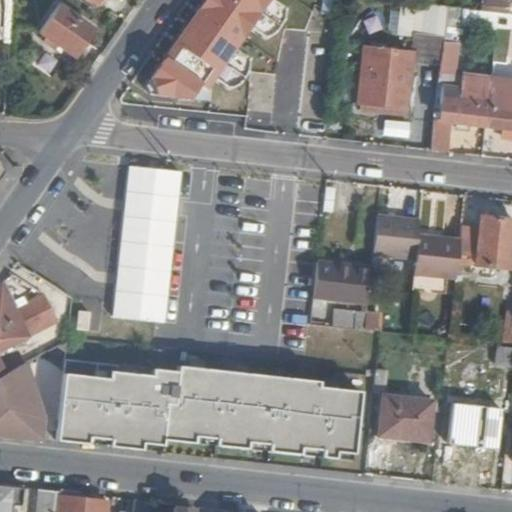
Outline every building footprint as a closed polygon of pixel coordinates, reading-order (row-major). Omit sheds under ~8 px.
[(200,0),(136,93),(179,123),(263,0),(200,0)] [(511,0),(477,0),(476,12),(497,14),(511,16),(511,0)] [(39,26),(73,51),(92,27),(57,1),(39,26)] [(415,5),(411,35),(440,38),(440,33),(443,8),(415,5)] [(443,8),(440,33),(454,35),(457,10),(443,8)] [(442,42),(440,74),(456,74),(458,43),(442,42)] [(363,57),(357,104),(403,109),(408,61),(363,57)] [(439,90),(438,107),(441,107),(439,124),(446,125),(482,129),(487,81),(459,78),(457,92),(439,90)] [(487,113),(491,113),(489,130),(511,132),(511,103),(488,100),(487,113)] [(430,123),(427,152),(442,154),(446,125),(439,124),(430,123)] [(179,172),(129,167),(113,319),(162,324),(179,172)] [(377,217),(373,257),(416,262),(419,237),(420,222),(377,217)] [(476,260),(475,268),(509,271),(511,243),(511,223),(480,219),(479,232),(476,260)] [(479,232),(461,229),(458,258),(476,260),(479,232)] [(419,237),(416,262),(414,276),(456,280),(460,241),(419,237)] [(317,267),(371,273),(371,268),(317,262),(317,267)] [(317,267),(313,297),(368,303),(371,273),(317,267)] [(0,294),(0,379),(2,378),(0,370),(0,354),(59,323),(47,297),(14,313),(4,290),(0,294)] [(334,313),(332,329),(365,332),(366,317),(334,313)] [(366,317),(365,332),(378,334),(380,318),(366,317)] [(511,348),(497,347),(494,368),(511,369),(511,348)] [(0,379),(0,435),(40,440),(42,421),(23,366),(2,378),(0,379)] [(60,374),(53,442),(85,445),(85,444),(107,446),(107,448),(138,451),(139,439),(192,445),(192,438),(212,441),(212,447),(245,451),(246,445),(266,447),(265,453),(298,457),(299,451),(319,453),(318,459),(333,461),(334,455),(351,456),(358,394),(314,389),(313,391),(302,389),(303,381),(175,367),(174,373),(148,370),(148,377),(114,373),(113,380),(60,374)] [(375,372),(372,394),(383,394),(385,373),(375,372)] [(382,399),(378,438),(430,444),(434,405),(382,399)] [(451,406),(447,446),(497,451),(502,412),(451,406)] [(0,511),(11,511),(14,495),(23,496),(26,478),(0,474),(0,511)] [(38,479),(35,505),(53,507),(56,482),(38,479)] [(61,482),(56,511),(102,511),(104,495),(79,492),(80,485),(61,482)]
